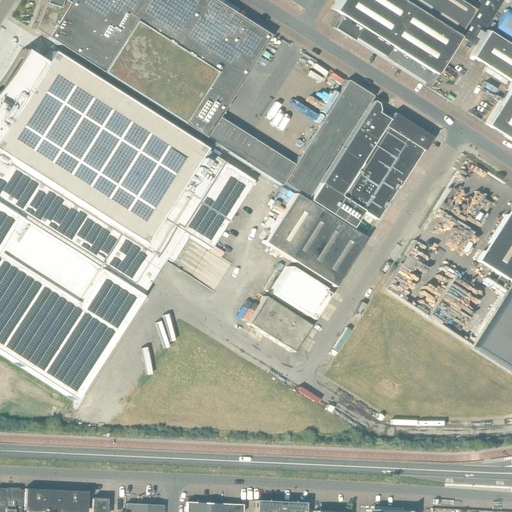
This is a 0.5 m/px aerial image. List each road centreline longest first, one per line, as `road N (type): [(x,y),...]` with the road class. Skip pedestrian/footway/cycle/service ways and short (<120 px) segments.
road 1 (tertiary): [(0,451),(511,473)]
road 2 (unclassified): [(175,479),(511,497)]
road 3 (unclassified): [(460,134),(304,383)]
road 4 (unclassified): [(304,383),(379,430),(511,429)]
road 5 (unclassified): [(460,134),(304,30)]
road 6 (unclassified): [(0,470),(175,479)]
road 7 (unclassified): [(304,383),(163,294)]
